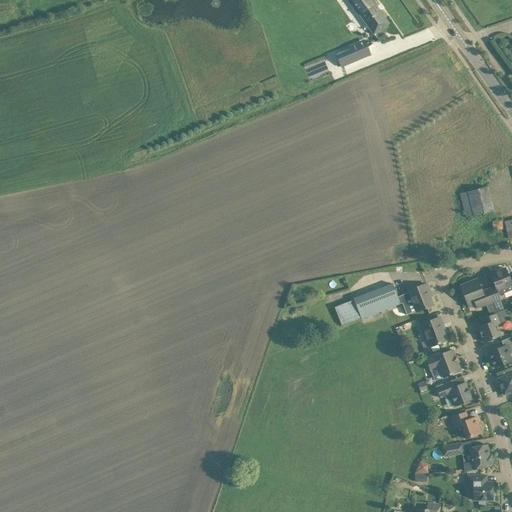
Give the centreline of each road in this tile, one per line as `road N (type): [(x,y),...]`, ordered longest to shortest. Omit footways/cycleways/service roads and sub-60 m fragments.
road 1 (residential): [(511,477),(494,398),(445,294),(453,268),(511,254)]
road 2 (secondary): [(511,108),(435,0)]
